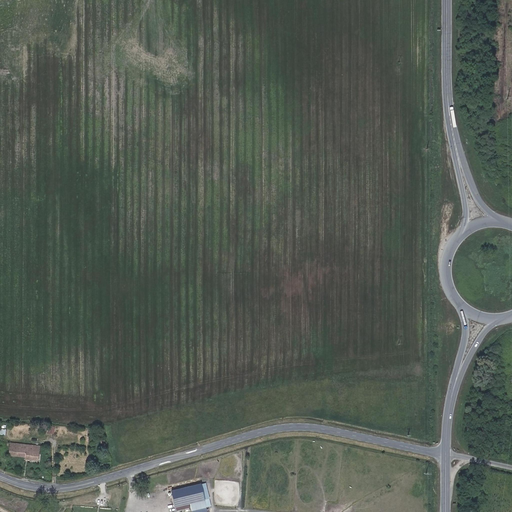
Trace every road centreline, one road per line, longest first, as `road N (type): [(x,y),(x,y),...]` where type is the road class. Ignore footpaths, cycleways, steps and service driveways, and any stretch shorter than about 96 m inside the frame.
road 1 (residential): [(447,456),(305,429),(65,490),(0,474)]
road 2 (secondary): [(448,0),(457,156)]
